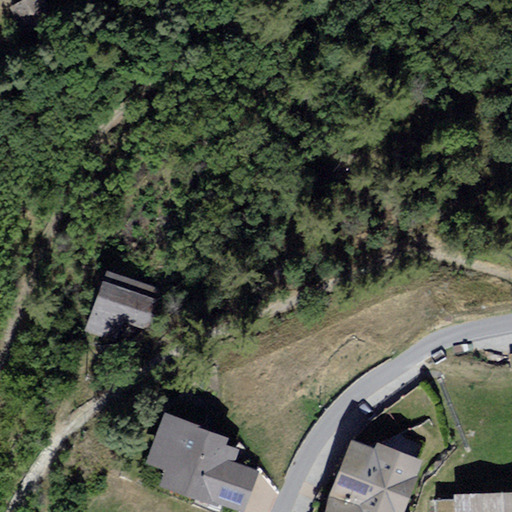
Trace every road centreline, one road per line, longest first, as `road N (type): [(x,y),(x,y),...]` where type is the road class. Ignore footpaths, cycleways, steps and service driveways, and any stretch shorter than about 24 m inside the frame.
road 1 (track): [(13,511),(66,433),(115,391),(219,339),(408,256),(441,256),(511,277)]
road 2 (track): [(252,0),(181,50),(101,131),(0,343)]
road 3 (residential): [(283,511),(311,452),(372,385),(435,340),(511,323)]
